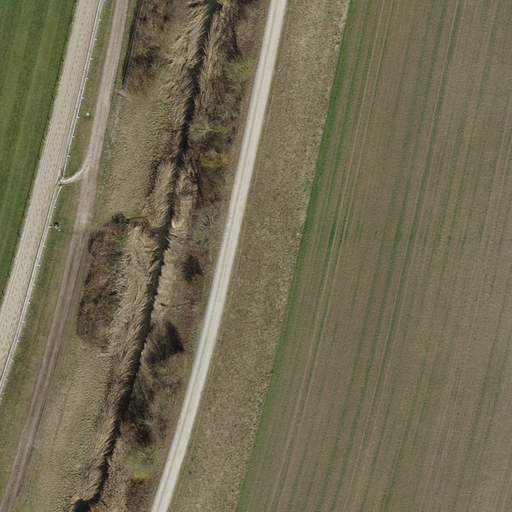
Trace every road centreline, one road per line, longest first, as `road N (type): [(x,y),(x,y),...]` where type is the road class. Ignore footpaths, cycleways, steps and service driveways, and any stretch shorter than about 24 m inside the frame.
road 1 (track): [(279,0),(214,316),(158,511)]
road 2 (track): [(122,0),(49,357),(8,511)]
road 3 (track): [(0,357),(91,0)]
